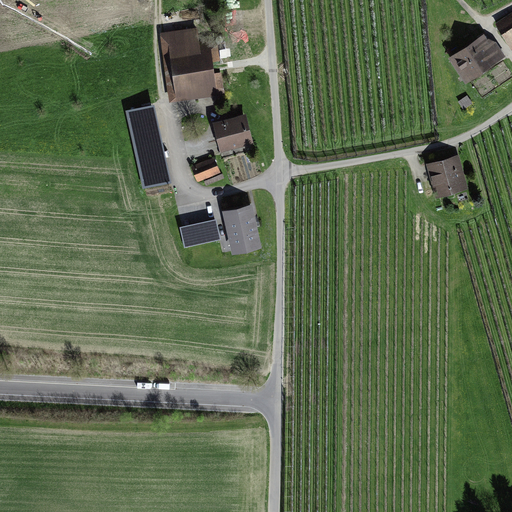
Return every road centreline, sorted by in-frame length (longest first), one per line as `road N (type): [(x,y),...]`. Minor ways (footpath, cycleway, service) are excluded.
road 1 (unclassified): [(268,0),(283,172),(275,397)]
road 2 (unclassified): [(0,384),(275,397)]
